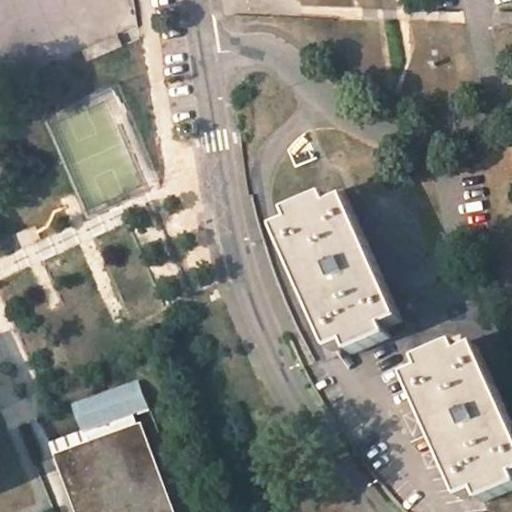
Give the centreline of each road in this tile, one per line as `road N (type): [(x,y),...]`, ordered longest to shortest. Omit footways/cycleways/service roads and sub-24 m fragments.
road 1 (residential): [(376,511),(304,417),(269,346),(228,209),(204,52)]
road 2 (residential): [(511,105),(495,120),(429,138),(386,134),(324,100),(278,54),(204,52)]
